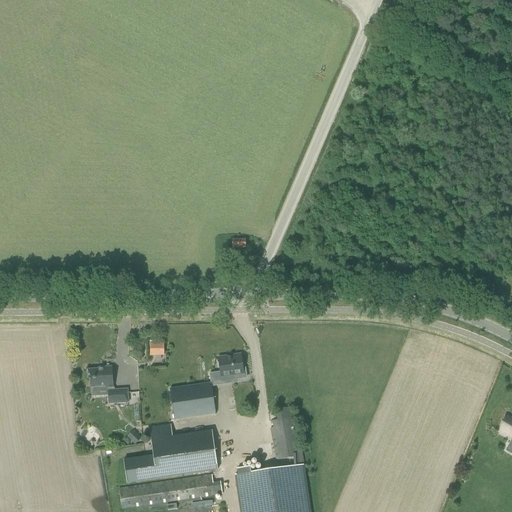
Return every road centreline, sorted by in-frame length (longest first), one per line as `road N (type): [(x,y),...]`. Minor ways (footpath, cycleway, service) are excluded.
road 1 (tertiary): [(259,294),(260,272),(370,13)]
road 2 (tertiary): [(259,294),(0,296)]
road 3 (tertiary): [(511,337),(407,301),(259,294)]
